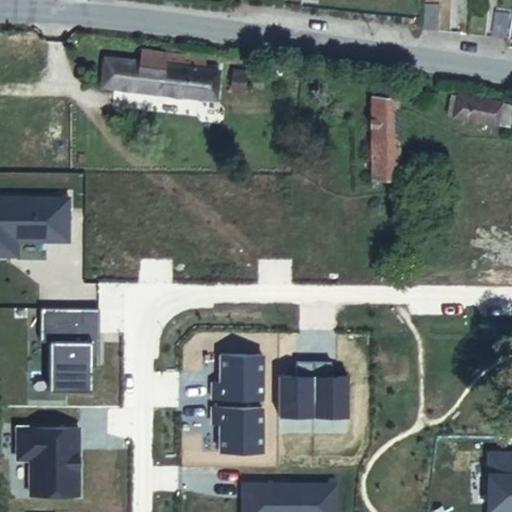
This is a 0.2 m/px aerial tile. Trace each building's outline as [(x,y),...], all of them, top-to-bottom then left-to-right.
[(423,46),(439,47),(440,22),(424,21),(423,46)] [(496,50),(511,52),(511,26),(500,25),(496,50)] [(0,67),(40,68),(40,47),(0,46),(0,67)] [(100,83),(212,96),(215,73),(167,67),(169,53),(136,49),(134,60),(104,57),(100,83)] [(506,126),(508,116),(510,105),(455,96),(452,117),(506,126)] [(396,180),(396,98),(369,98),(369,180),(396,180)] [(77,343),(74,318),(36,322),(38,341),(61,339),(61,344),(77,343)] [(4,376),(4,409),(55,408),(54,375),(4,376)] [(230,450),(337,451),(338,407),(231,406),(230,450)]
